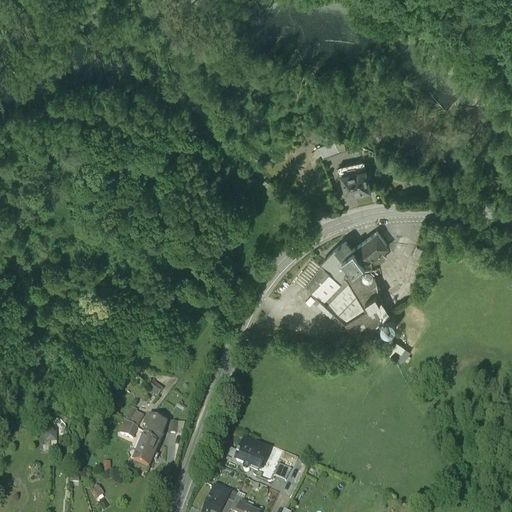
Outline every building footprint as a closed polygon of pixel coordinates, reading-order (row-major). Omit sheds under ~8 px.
[(334,143),(318,149),(323,159),(339,153),(334,143)] [(364,162),(345,166),(347,174),(341,175),(346,196),(355,194),(354,192),(369,188),(364,162)] [(377,234),(352,252),(364,267),(380,254),(379,253),(387,246),(377,234)] [(345,244),(335,252),(321,267),(305,287),(344,324),(361,306),(365,312),(382,302),(371,283),(370,283),(368,283),(366,283),(364,282),(363,280),(362,278),(362,277),(362,275),(363,275),(363,273),(364,273),(365,272),(363,268),(364,267),(352,252),(345,244)] [(374,280),(374,277),(374,275),(372,273),(370,272),(368,271),(366,272),(365,272),(364,273),(363,273),(363,275),(362,275),(362,277),(362,278),(363,280),(364,282),(366,283),(368,283),(370,283),(371,283),(372,282),(374,280)] [(344,324),(354,340),(391,317),(382,302),(365,312),(361,306),(344,324)] [(306,342),(311,327),(296,322),(291,337),(306,342)] [(161,395),(164,386),(151,381),(148,390),(161,395)] [(144,417),(137,413),(131,424),(138,428),(144,417)] [(164,424),(149,417),(144,428),(148,430),(145,437),(160,443),(163,436),(159,434),(164,424)] [(160,443),(145,437),(134,462),(149,468),(160,443)] [(264,450),(245,442),(239,454),(238,453),(237,456),(238,456),(236,461),(245,465),(243,468),(243,470),(245,472),(247,472),(249,471),(250,469),(258,472),(264,459),(261,457),(264,450)] [(292,471),(279,465),(274,477),(286,482),(292,471)] [(93,491),(100,501),(107,496),(100,487),(93,491)] [(226,502),(233,505),(239,494),(232,491),(228,499),(226,502)] [(214,492),(203,511),(221,511),(226,502),(228,499),(214,492)] [(233,505),(230,510),(233,511),(237,511),(241,505),(243,500),(245,496),(239,494),(233,505)] [(243,500),(241,505),(237,511),(251,511),(250,511),(253,505),(243,500)] [(233,505),(226,502),(221,511),(229,511),(230,510),(233,505)]
